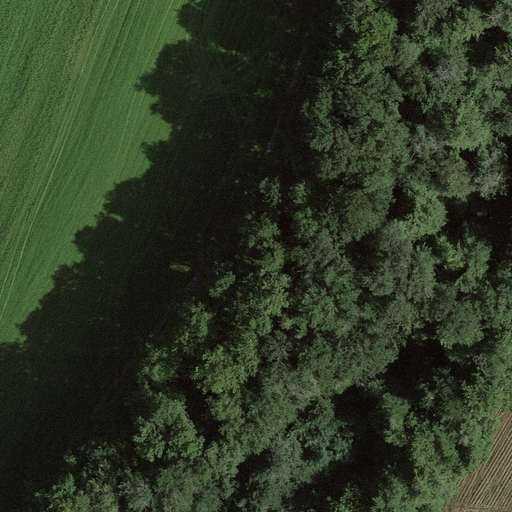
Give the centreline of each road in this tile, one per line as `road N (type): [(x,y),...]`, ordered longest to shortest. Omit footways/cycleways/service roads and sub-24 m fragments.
road 1 (track): [(31,511),(263,145),(319,0)]
road 2 (track): [(511,307),(398,511)]
